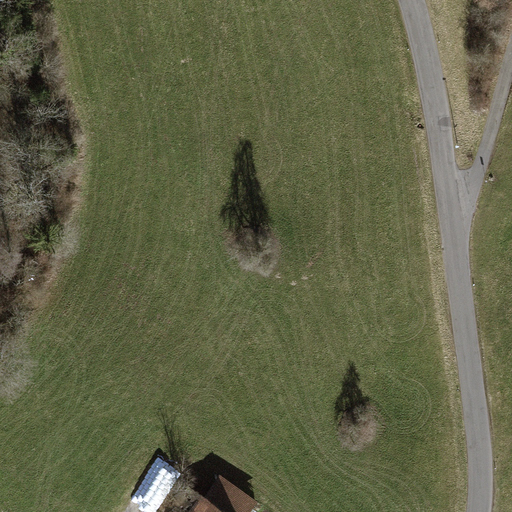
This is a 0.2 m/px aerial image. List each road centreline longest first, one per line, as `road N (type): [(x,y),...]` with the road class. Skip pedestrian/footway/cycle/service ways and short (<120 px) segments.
road 1 (tertiary): [(450,211),(479,448),(478,511)]
road 2 (tertiary): [(413,0),(450,211)]
road 3 (unclassified): [(450,211),(476,176),(511,51)]
